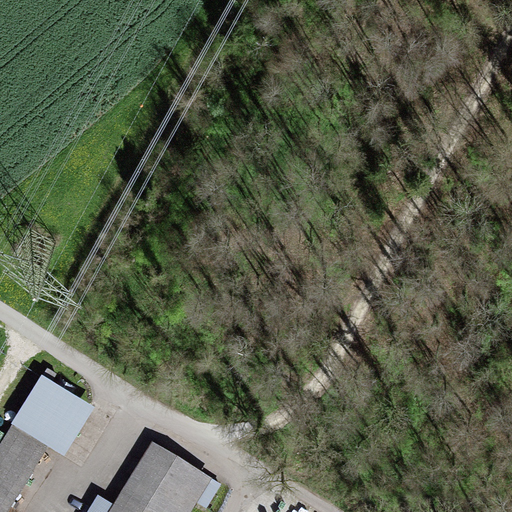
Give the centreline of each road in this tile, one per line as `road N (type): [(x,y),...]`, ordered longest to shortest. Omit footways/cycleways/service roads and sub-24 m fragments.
road 1 (track): [(511,30),(440,149),(328,375),(266,423),(216,444),(325,511)]
road 2 (unclassified): [(0,307),(216,444)]
